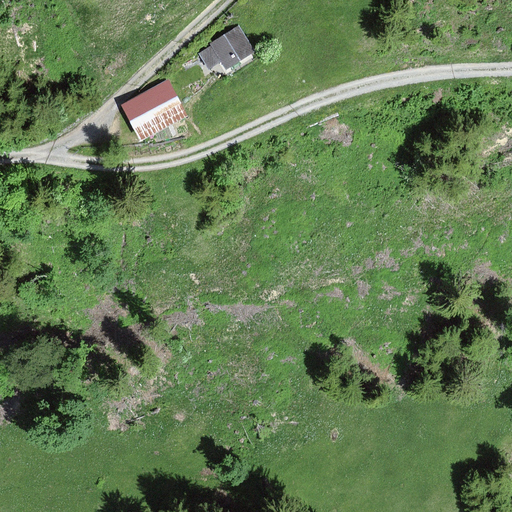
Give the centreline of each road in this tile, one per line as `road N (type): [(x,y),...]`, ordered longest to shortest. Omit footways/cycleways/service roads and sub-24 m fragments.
road 1 (track): [(511,68),(368,85),(153,163),(40,156)]
road 2 (track): [(40,156),(99,118),(223,0)]
